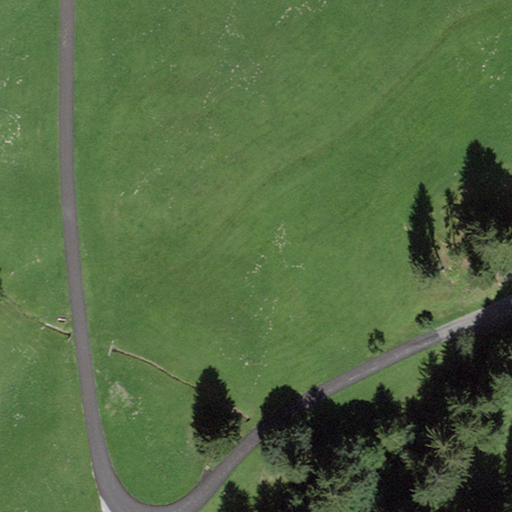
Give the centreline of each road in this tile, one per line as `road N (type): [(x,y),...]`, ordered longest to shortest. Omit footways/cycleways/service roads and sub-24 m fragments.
road 1 (track): [(67,0),(67,172),(89,394),(104,471),(136,511)]
road 2 (track): [(181,511),(291,411),(403,350),(511,305)]
